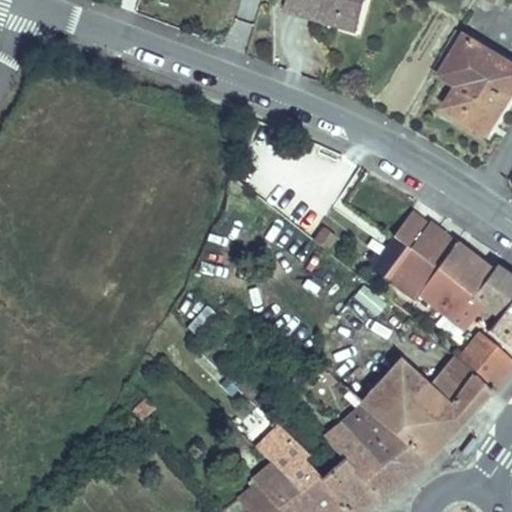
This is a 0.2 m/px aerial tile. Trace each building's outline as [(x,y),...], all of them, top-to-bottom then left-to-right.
[(364,0),(289,0),(284,17),(319,27),(321,19),(357,29),(364,0)] [(474,0),(468,12),(484,21),(495,0),(474,0)] [(321,19),(319,27),(354,37),(357,29),(321,19)] [(511,65),(463,39),(437,82),(456,92),(444,109),(487,136),(511,92),(511,65)] [(405,223),(385,249),(410,264),(428,275),(438,284),(462,305),(483,279),(421,233),(419,234),(405,223)] [(319,224),(312,239),(328,247),(335,231),(319,224)] [(428,275),(410,264),(385,294),(404,310),(411,302),(456,339),(465,328),(465,327),(459,322),(468,310),(462,305),(438,284),(428,275)] [(511,292),(486,275),(483,279),(462,305),(468,310),(459,322),(465,327),(470,321),(473,324),(468,330),(476,338),(477,339),(511,298),(511,292)] [(511,369),(511,368),(511,298),(477,339),(511,369)] [(471,343),(449,369),(484,399),(508,373),(471,343)] [(340,382),(333,389),(358,414),(420,471),(446,442),(484,399),(449,369),(447,368),(421,397),(393,373),(373,395),(354,379),(346,388),(340,382)] [(297,466),(340,511),(368,511),(375,507),(322,448),(325,444),(321,440),(313,448),(292,429),(303,418),(290,405),(279,416),(281,420),(270,432),(295,455),(302,461),(297,466)] [(142,409),(129,421),(136,428),(149,417),(142,409)] [(339,432),(388,497),(415,476),(420,471),(358,414),(339,432)] [(322,448),(375,507),(388,497),(339,432),(337,434),(325,444),(322,448)] [(250,454),(265,471),(304,511),(340,511),(297,466),(292,470),(264,442),(250,454)] [(240,511),(304,511),(265,471),(259,476),(255,471),(244,481),(252,490),(236,506),(240,511)]
